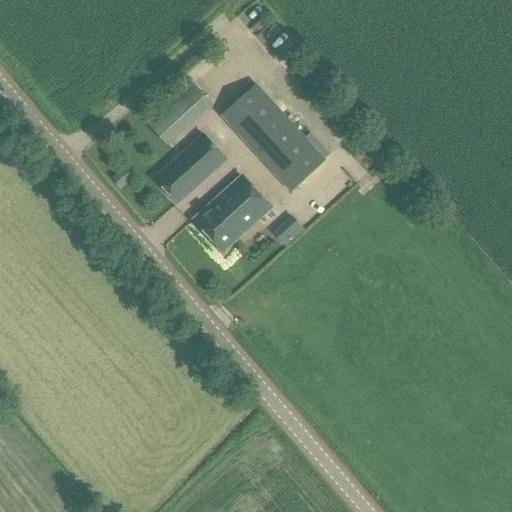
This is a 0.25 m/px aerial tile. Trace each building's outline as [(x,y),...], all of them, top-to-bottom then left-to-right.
[(193,82),(148,123),(168,147),(214,105),(193,82)] [(257,85),(222,116),(292,193),(325,161),(257,85)] [(205,133),(155,177),(178,204),(228,160),(205,133)] [(377,162),(386,153),(378,144),(368,152),(377,162)] [(120,188),(129,180),(121,171),(112,178),(120,188)] [(243,177),(195,219),(224,252),(272,209),(243,177)] [(154,239),(170,230),(162,215),(146,224),(154,239)]
